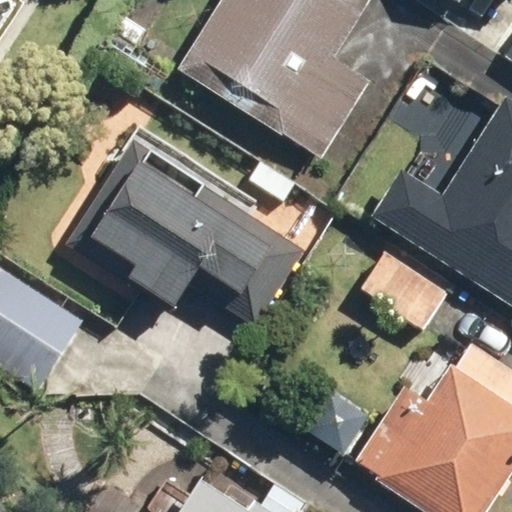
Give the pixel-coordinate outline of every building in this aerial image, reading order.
[(340,60),(375,0),(224,0),(181,74),(327,160),(374,80),(340,60)] [(511,0),(453,0),(504,30),(511,16),(511,0)] [(511,38),(502,56),(511,61),(511,38)] [(489,124),(451,102),(378,223),(399,236),(457,271),(465,276),(511,304),(511,95),(508,93),(489,124)] [(63,244),(176,320),(196,290),(256,331),(318,240),(144,124),(63,244)] [(457,271),(399,236),(365,292),(431,332),(465,276),(457,271)] [(86,315),(14,266),(0,287),(0,366),(36,390),(86,315)] [(427,401),(408,387),(358,459),(433,511),(491,511),(511,482),(511,364),(472,336),(427,401)] [(180,511),(323,511),(277,479),(255,510),(206,475),(180,511)]
